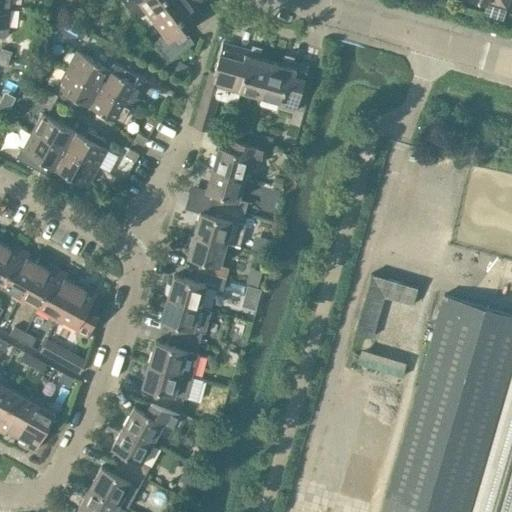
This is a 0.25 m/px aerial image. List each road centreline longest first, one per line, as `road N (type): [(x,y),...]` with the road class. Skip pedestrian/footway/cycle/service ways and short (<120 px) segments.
road 1 (residential): [(18,502),(56,472),(102,376),(131,284),(131,253)]
road 2 (unclassified): [(313,5),(511,61)]
road 3 (residential): [(131,253),(0,180)]
road 4 (residential): [(131,253),(184,137)]
